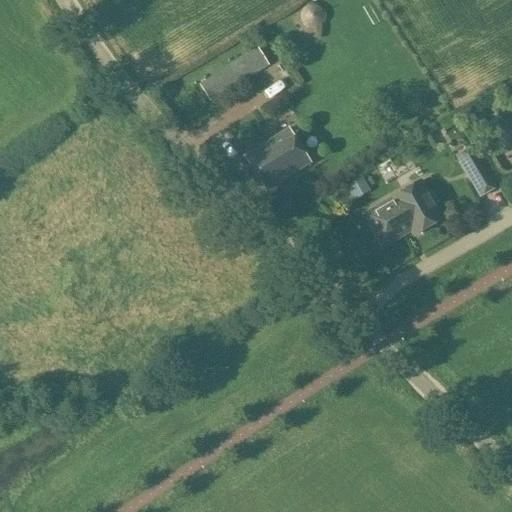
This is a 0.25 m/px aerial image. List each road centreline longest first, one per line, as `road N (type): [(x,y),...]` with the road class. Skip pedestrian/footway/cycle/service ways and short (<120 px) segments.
road 1 (unclassified): [(360,323),(153,120),(102,62),(64,0)]
road 2 (residential): [(360,323),(395,284),(511,218)]
road 3 (unclassified): [(511,469),(399,361)]
